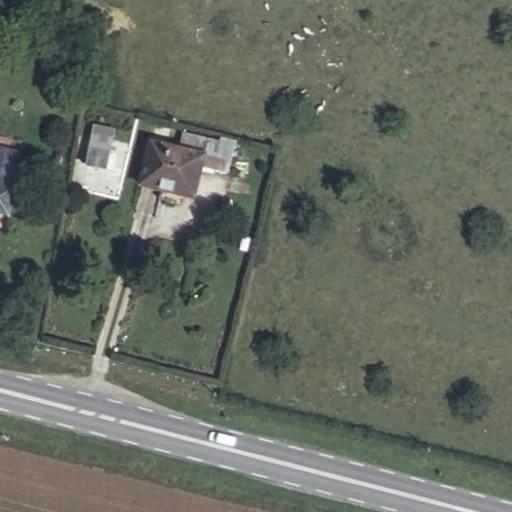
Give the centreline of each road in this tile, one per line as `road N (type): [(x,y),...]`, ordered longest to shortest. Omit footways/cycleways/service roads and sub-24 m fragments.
road 1 (primary): [(0,390),(472,511)]
road 2 (unknown): [(97,415),(152,208)]
